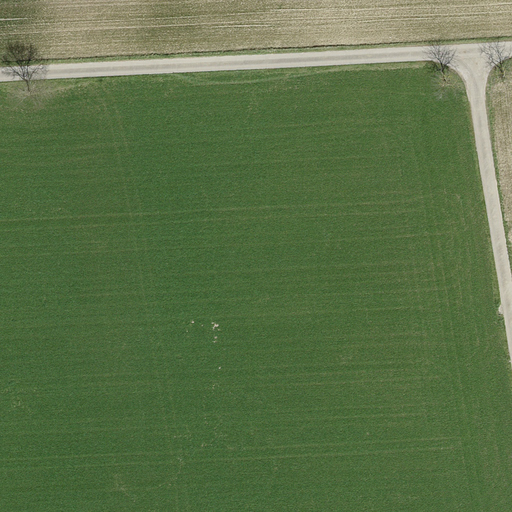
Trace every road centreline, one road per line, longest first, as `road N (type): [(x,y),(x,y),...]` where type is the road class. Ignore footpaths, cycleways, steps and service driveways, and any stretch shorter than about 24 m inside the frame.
road 1 (unclassified): [(0,77),(471,55)]
road 2 (unclassified): [(511,312),(471,55)]
